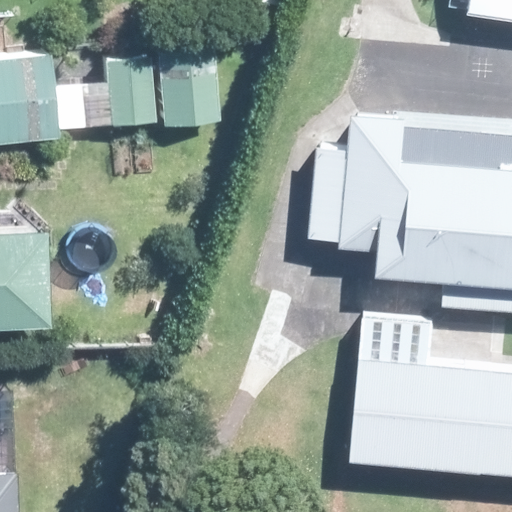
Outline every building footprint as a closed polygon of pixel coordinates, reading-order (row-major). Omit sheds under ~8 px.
[(158,48),(161,119),(218,116),(214,45),(158,48)] [(0,136),(57,132),(56,124),(154,115),(149,51),(103,54),(105,77),(51,81),(48,49),(0,53),(0,136)] [(511,127),(409,118),(409,109),(357,105),(354,142),(322,138),(313,229),(345,232),(345,238),(388,242),(386,263),(451,268),(448,298),(511,303),(511,362),(378,351),(365,349),(357,450),(511,463),(511,127)] [(43,225),(35,225),(0,226),(0,321),(47,320),(45,263),(43,225)] [(0,511),(23,511),(22,471),(0,471),(0,511)]
